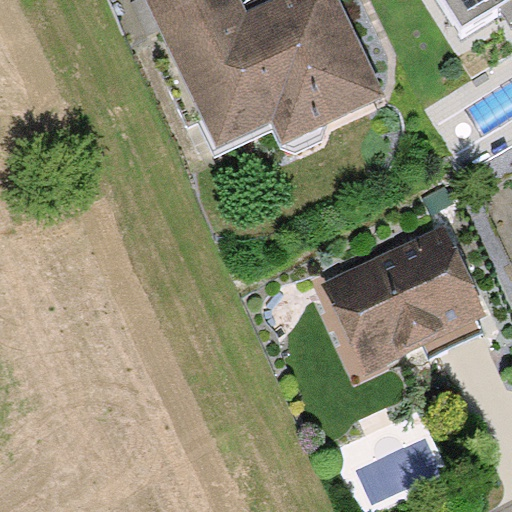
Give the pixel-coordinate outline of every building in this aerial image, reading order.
[(226,0),(145,0),(213,150),(268,125),(276,143),(371,100),(325,0),(285,0),(236,22),(226,0)] [(511,0),(438,0),(462,37),(511,6),(511,0)] [(511,222),(511,186),(497,194),(511,223),(511,222)] [(431,238),(322,291),(362,372),(471,318),(431,238)] [(369,502),(452,482),(443,446),(361,465),(369,502)]
